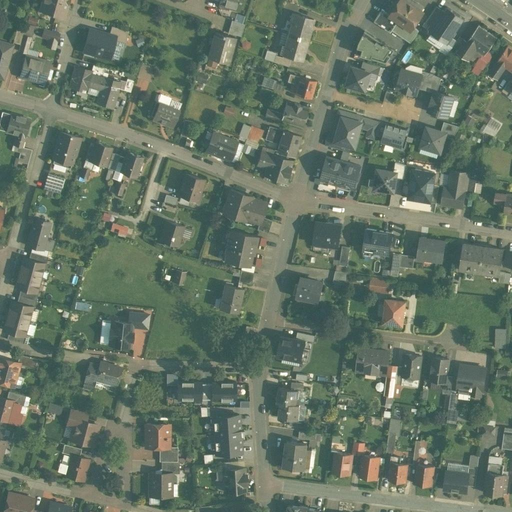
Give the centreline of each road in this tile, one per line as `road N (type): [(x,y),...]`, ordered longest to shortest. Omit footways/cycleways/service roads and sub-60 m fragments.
road 1 (residential): [(296,199),(52,109)]
road 2 (residential): [(511,232),(296,199)]
road 3 (residential): [(472,511),(263,482)]
road 4 (residential): [(126,433),(138,361),(260,365)]
road 5 (residential): [(267,319),(451,341)]
road 6 (residential): [(52,109),(13,249)]
road 7 (residential): [(296,199),(267,319)]
